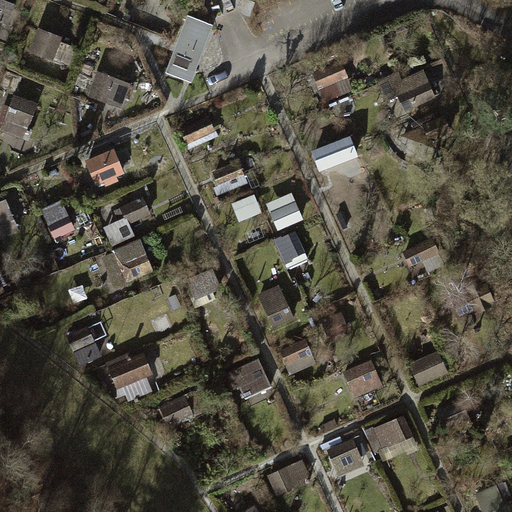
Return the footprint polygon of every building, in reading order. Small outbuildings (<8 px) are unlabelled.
[(23,5),(10,0),(0,0),(0,27),(12,33),(23,5)] [(198,24),(191,21),(173,68),(191,75),(195,64),(191,63),(205,26),(198,24)] [(66,34),(44,25),(32,58),(54,67),(66,34)] [(358,78),(350,59),(319,72),(328,91),(358,78)] [(446,94),(434,67),(410,77),(406,68),(385,77),(401,113),(446,94)] [(139,84),(103,70),(93,96),(129,110),(139,84)] [(45,103),(16,92),(2,129),(30,140),(45,103)] [(217,112),(186,125),(195,147),(226,133),(217,112)] [(418,153),(452,142),(446,120),(411,131),(418,153)] [(511,138),(497,133),(476,184),(494,191),(511,146),(511,138)] [(132,138),(107,149),(116,169),(141,158),(132,138)] [(333,166),(340,181),(370,168),(363,153),(333,166)] [(247,156),(215,170),(225,193),(257,179),(247,156)] [(109,228),(114,239),(138,229),(137,225),(159,215),(149,194),(122,206),(127,219),(109,228)] [(11,196),(0,201),(0,231),(3,238),(25,228),(11,196)] [(70,196),(47,207),(59,234),(82,224),(70,196)] [(242,225),(264,216),(256,198),(234,207),(242,225)] [(292,198),(280,203),(290,225),(302,220),(292,198)] [(304,229),(282,238),(297,271),(318,261),(304,229)] [(119,290),(162,272),(146,236),(104,255),(119,290)] [(405,253),(412,269),(445,255),(437,238),(405,253)] [(0,252),(0,296),(16,289),(0,252)] [(216,277),(190,287),(198,307),(224,297),(216,277)] [(279,288),(257,298),(272,334),(295,323),(279,288)] [(342,315),(321,324),(331,345),(351,336),(342,315)] [(93,322),(71,332),(85,363),(108,353),(93,322)] [(306,345),(280,357),(290,378),(316,367),(306,345)] [(445,348),(414,361),(425,386),(456,372),(445,348)] [(150,349),(112,366),(122,388),(160,371),(150,349)] [(373,362),(342,376),(350,394),(381,380),(373,362)] [(258,364),(227,378),(240,405),(270,391),(258,364)] [(203,386),(161,404),(172,428),(213,409),(203,386)] [(468,397),(441,410),(452,435),(480,422),(468,397)] [(420,439),(409,413),(370,430),(382,456),(420,439)] [(358,438),(332,449),(343,473),(368,461),(358,438)] [(308,458),(275,473),(284,494),(318,479),(308,458)]
